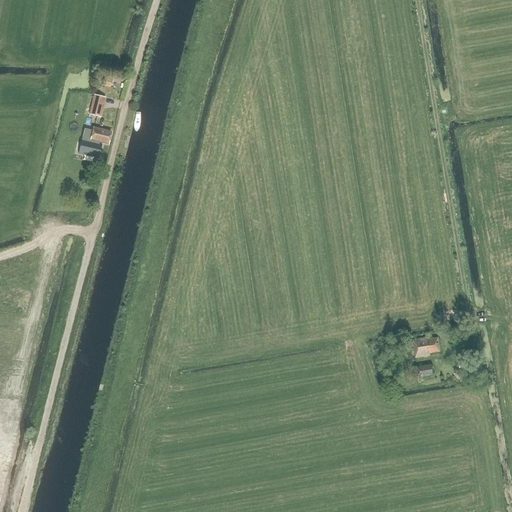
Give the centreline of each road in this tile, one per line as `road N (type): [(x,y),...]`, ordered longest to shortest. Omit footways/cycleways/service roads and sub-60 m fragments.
road 1 (track): [(22,511),(157,0)]
road 2 (track): [(417,0),(472,316)]
